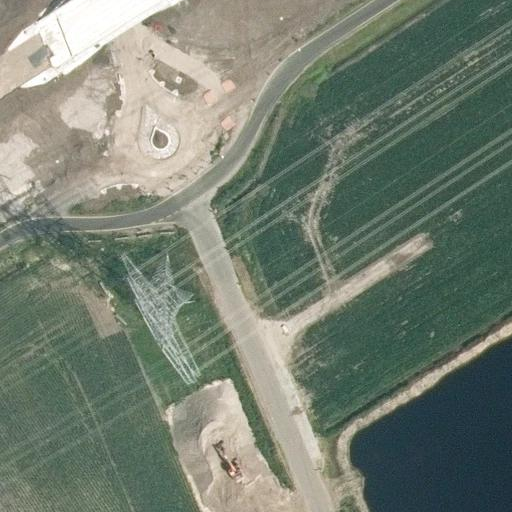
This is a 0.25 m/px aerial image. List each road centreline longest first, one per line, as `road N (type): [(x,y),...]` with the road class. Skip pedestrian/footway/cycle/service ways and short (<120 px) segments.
road 1 (unclassified): [(318,511),(209,253)]
road 2 (trunk): [(189,127),(384,0)]
road 3 (trunk): [(0,240),(132,163)]
